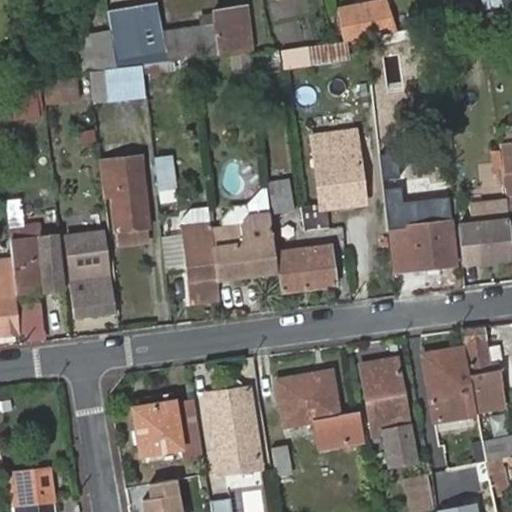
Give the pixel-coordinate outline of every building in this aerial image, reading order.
[(380,0),(339,6),(344,41),(347,40),(366,37),(398,31),(387,0),(380,0)] [(502,0),(482,0),(484,10),(504,6),(502,0)] [(216,24),(163,30),(169,63),(191,60),(255,52),(249,8),(215,12),(216,24)] [(163,28),(112,33),(118,68),(141,65),(169,63),(163,30),(163,28)] [(70,37),(77,72),(90,71),(104,69),(116,68),(108,29),(70,37)] [(336,42),(286,49),(287,65),(349,56),(347,40),(344,41),(336,42)] [(255,56),(257,76),(285,73),(282,52),(255,56)] [(145,97),(141,65),(118,68),(116,68),(104,69),(108,102),(145,97)] [(46,81),(50,101),(77,98),(76,77),(46,81)] [(3,92),(6,120),(38,116),(35,89),(3,92)] [(97,128),(77,130),(78,146),(98,144),(97,128)] [(301,208),(304,233),(327,230),(324,207),(364,203),(356,131),(312,137),(315,160),(321,206),(301,208)] [(100,157),(104,197),(108,230),(146,226),(148,223),(145,193),(141,153),(100,157)] [(511,163),(511,156),(499,157),(499,160),(502,184),(506,219),(510,258),(511,257),(511,163)] [(157,159),(160,187),(173,185),(171,158),(157,159)] [(477,188),(502,184),(499,160),(476,163),(477,188)] [(291,184),(266,186),(266,187),(270,214),(274,213),(284,212),(295,210),(291,184)] [(389,214),(394,272),(454,266),(447,202),(434,203),(434,208),(389,214)] [(190,300),(218,296),(216,279),(212,246),(211,229),(208,207),(191,209),(182,219),(190,300)] [(256,274),(276,272),(269,215),(245,218),(238,226),(211,229),(212,246),(216,279),(249,275),(248,271),(256,269),(256,274)] [(478,261),(510,258),(506,219),(474,223),(478,261)] [(39,222),(7,225),(15,290),(64,285),(58,234),(41,236),(39,222)] [(276,254),(281,290),(334,284),(329,247),(276,254)] [(73,279),(77,315),(113,311),(109,276),(92,278),(91,268),(73,271),(73,279)] [(0,333),(18,331),(14,294),(2,295),(0,279),(0,333)] [(511,324),(496,326),(506,365),(511,363),(511,324)] [(481,328),(461,330),(464,347),(477,413),(504,409),(497,363),(490,364),(486,341),(483,341),(481,328)] [(477,413),(464,347),(419,355),(435,445),(481,436),(477,413)] [(379,372),(358,374),(369,434),(404,428),(393,360),(377,362),(379,372)] [(357,365),(358,374),(379,372),(377,362),(357,365)] [(276,381),(282,427),(311,422),(336,418),(330,374),(276,381)] [(207,396),(216,452),(256,447),(246,390),(207,396)] [(128,399),(137,455),(178,449),(180,458),(203,454),(197,414),(174,418),(171,393),(128,399)] [(268,445),(272,477),(286,475),(282,444),(268,445)] [(497,491),(511,490),(510,464),(495,465),(497,491)] [(11,506),(28,504),(52,501),(48,469),(6,473),(11,506)] [(404,478),(409,511),(423,511),(438,510),(433,474),(404,478)] [(149,511),(189,511),(185,480),(146,485),(149,511)] [(247,491),(248,511),(265,511),(264,490),(247,491)] [(212,511),(234,511),(232,500),(211,503),(212,511)] [(436,511),(477,511),(476,503),(436,511)]
